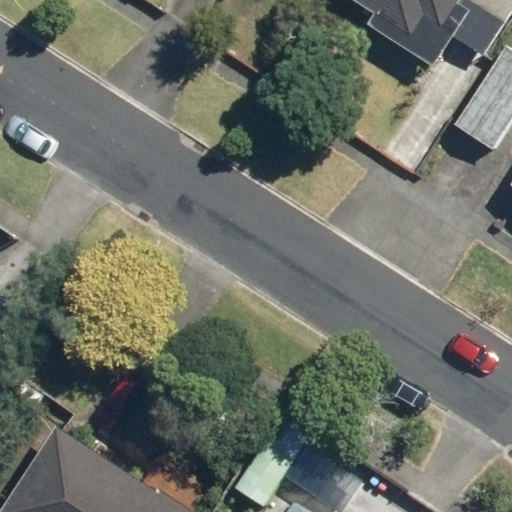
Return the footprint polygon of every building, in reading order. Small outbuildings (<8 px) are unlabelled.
[(511,0),(364,0),(383,12),(376,24),(471,87),(511,23),(511,0)] [(511,132),(511,54),(466,125),(502,148),(511,132)] [(51,392),(5,371),(0,381),(0,425),(29,439),(51,392)] [(289,415),(238,489),(264,507),(315,433),(289,415)] [(7,511),(196,511),(63,426),(7,511)]
